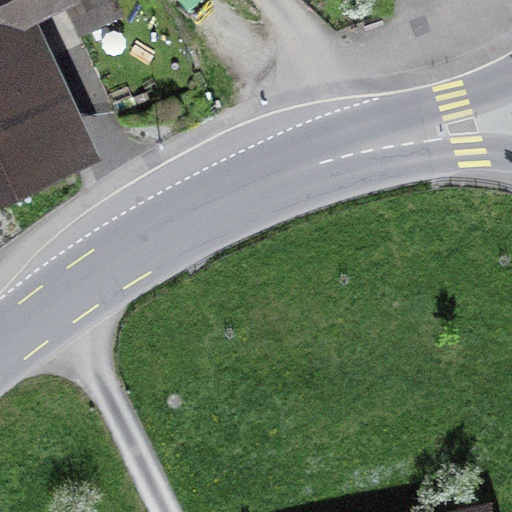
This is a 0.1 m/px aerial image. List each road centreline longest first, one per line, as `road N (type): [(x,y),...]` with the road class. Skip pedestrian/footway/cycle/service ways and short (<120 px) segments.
road 1 (tertiary): [(511,120),(256,188),(149,239),(0,342)]
road 2 (track): [(56,297),(162,511)]
